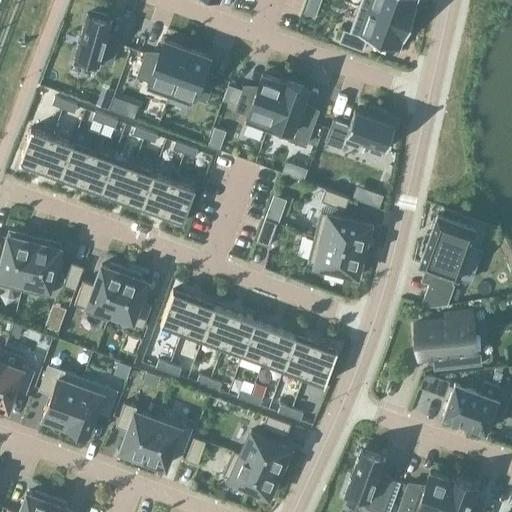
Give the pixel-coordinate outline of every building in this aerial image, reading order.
[(360,0),(359,5),(410,23),(417,5),(415,5),(416,0),(360,0)] [(344,29),(339,41),(363,50),(367,38),(399,49),(402,40),(404,41),(410,23),(359,5),(350,31),(344,29)] [(87,14),(73,63),(97,70),(99,61),(111,64),(117,41),(106,38),(108,32),(111,20),(107,19),(108,15),(93,11),(91,15),(87,14)] [(146,52),(138,75),(149,79),(146,88),(169,96),(186,48),(164,39),(160,51),(158,56),(146,52)] [(186,48),(169,96),(191,105),(194,96),(206,100),(214,77),(203,73),(205,67),(209,56),(186,48)] [(245,86),(236,109),(269,121),(270,121),(285,80),(284,79),(284,81),(262,73),(258,85),(256,90),(245,86)] [(269,121),(266,130),(305,145),(317,111),(302,105),(304,100),(308,88),(285,80),(270,121),(269,121)] [(55,96),(52,104),(63,108),(66,100),(55,96)] [(66,100),(63,108),(75,112),(77,104),(66,100)] [(333,119),(325,141),(341,147),(343,142),(359,147),(362,139),(372,142),(369,151),(381,156),(384,147),(385,147),(386,148),(387,146),(386,146),(394,125),(395,124),(394,123),(393,123),(356,110),(356,109),(355,109),(349,125),(347,124),(347,123),(346,123),(346,124),(336,120),(337,119),(336,119),(335,120),(333,119)] [(95,111),(92,118),(104,123),(106,115),(95,111)] [(106,115),(104,123),(115,127),(118,119),(106,115)] [(135,126),(133,133),(144,137),(147,130),(135,126)] [(31,128),(18,161),(40,169),(52,135),(31,128)] [(147,130),(144,137),(155,142),(158,134),(147,130)] [(52,135),(40,169),(60,176),(72,143),(52,135)] [(175,141),(173,148),(184,152),(187,145),(175,141)] [(72,143),(60,176),(80,184),(93,150),(72,143)] [(187,145),(184,152),(195,156),(198,149),(187,145)] [(93,150),(80,184),(101,191),(113,158),(93,150)] [(113,158),(101,191),(121,199),(133,165),(113,158)] [(133,165),(121,199),(141,206),(153,172),(133,165)] [(153,172),(141,206),(161,213),(174,180),(153,172)] [(174,180),(161,213),(183,221),(195,188),(174,180)] [(325,188),(321,200),(345,209),(349,197),(325,188)] [(321,211),(314,237),(363,249),(366,237),(370,238),(373,224),(321,211)] [(475,228),(437,214),(420,263),(436,269),(433,277),(431,276),(422,302),(431,306),(447,303),(454,284),(452,284),(455,276),(457,277),(475,228)] [(256,243),(268,248),(276,224),(264,220),(256,243)] [(35,237),(28,235),(28,234),(9,230),(0,266),(0,276),(23,282),(35,237)] [(35,237),(23,282),(49,288),(60,242),(41,238),(41,239),(35,237)] [(314,237),(308,262),(360,276),(364,262),(360,261),(363,249),(314,237)] [(75,289),(84,266),(72,261),(63,285),(75,289)] [(126,268),(111,262),(109,267),(102,264),(94,284),(83,280),(74,303),(87,308),(88,304),(110,312),(126,268)] [(126,268),(110,312),(131,320),(130,324),(143,328),(151,305),(140,300),(147,280),(139,278),(141,273),(126,268)] [(173,289),(160,324),(161,324),(162,324),(182,331),(194,298),(174,290),(173,289)] [(194,298),(182,331),(202,338),(214,305),(194,298)] [(214,305),(202,338),(222,346),(234,312),(214,305)] [(447,319),(415,322),(417,337),(416,337),(416,341),(417,341),(419,355),(431,354),(431,356),(432,356),(432,354),(439,353),(441,367),(441,368),(482,364),(482,363),(471,364),(469,339),(479,338),(480,338),(480,335),(477,336),(474,336),(471,311),(447,314),(447,319)] [(234,312),(222,346),(242,353),(255,320),(234,312)] [(255,320),(242,353),(263,361),(275,327),(255,320)] [(275,327),(263,361),(283,368),(295,335),(275,327)] [(295,335),(283,368),(303,375),(316,342),(295,335)] [(316,342),(303,375),(323,383),(325,384),(337,349),(336,349),(316,342)] [(159,359),(156,366),(167,370),(170,363),(159,359)] [(0,395),(11,365),(0,360),(0,395)] [(170,363),(167,370),(178,375),(181,367),(170,363)] [(0,395),(0,410),(11,415),(13,410),(19,413),(27,393),(38,397),(47,373),(34,369),(33,372),(11,365),(0,395)] [(86,387),(65,379),(67,371),(54,367),(46,390),(57,395),(49,418),(71,426),(86,387)] [(199,374),(196,381),(208,385),(210,378),(199,374)] [(424,376),(420,387),(438,394),(444,379),(433,375),(424,376)] [(210,378),(208,385),(219,389),(222,382),(210,378)] [(455,383),(443,414),(485,430),(496,398),(500,387),(484,381),(480,392),(455,383)] [(86,387),(71,426),(72,427),(72,428),(94,436),(103,411),(114,415),(123,392),(110,387),(107,394),(86,387)] [(251,393),(240,389),(237,396),(248,400),(251,393)] [(262,397),(251,393),(248,400),(260,404),(262,397)] [(160,410),(138,403),(140,399),(127,394),(118,418),(130,422),(123,442),(130,445),(128,449),(144,455),(160,410)] [(292,408),(280,403),(278,411),(289,415),(292,408)] [(303,412),(292,408),(289,415),(300,419),(303,412)] [(144,455),(159,460),(160,456),(168,458),(175,439),(187,443),(195,419),(183,414),(181,418),(160,410),(144,455)] [(267,414),(263,426),(286,435),(291,423),(267,414)] [(241,453),(240,454),(283,473),(289,458),(286,457),(290,447),(251,430),(241,453)] [(194,436),(185,460),(197,464),(205,440),(194,436)] [(381,511),(393,479),(378,474),(380,468),(384,457),(361,448),(343,497),(381,511)] [(233,449),(222,474),(232,479),(230,482),(244,488),(245,485),(268,495),(272,486),(276,487),(283,473),(240,454),(241,453),(233,449)] [(451,479),(430,471),(425,485),(424,488),(409,483),(398,511),(440,511),(453,478),(452,477),(451,479)] [(478,511),(481,507),(469,503),(471,497),(476,486),(453,478),(440,511),(478,511)] [(19,511),(8,508),(6,511),(44,511),(51,496),(36,490),(34,495),(27,492),(19,511)] [(51,496),(44,511),(70,511),(72,509),(64,506),(66,501),(51,496)]
